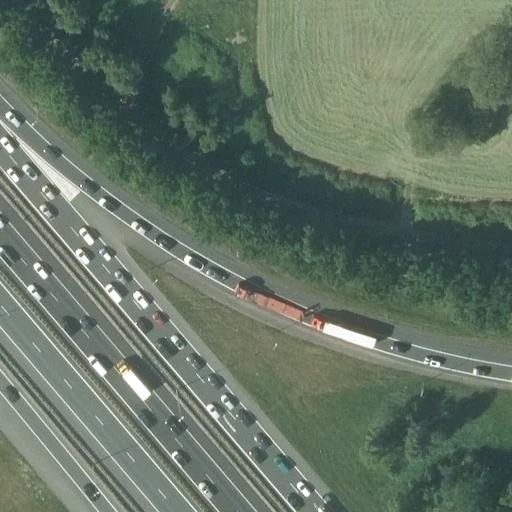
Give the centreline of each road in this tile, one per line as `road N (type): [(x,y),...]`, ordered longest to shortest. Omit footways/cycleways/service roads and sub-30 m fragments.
road 1 (motorway): [(511,375),(323,324),(223,277),(0,138)]
road 2 (motorway): [(313,511),(0,144)]
road 3 (motorway): [(235,511),(0,237)]
road 4 (motorway): [(0,303),(178,511)]
road 5 (motorway): [(0,380),(105,511)]
